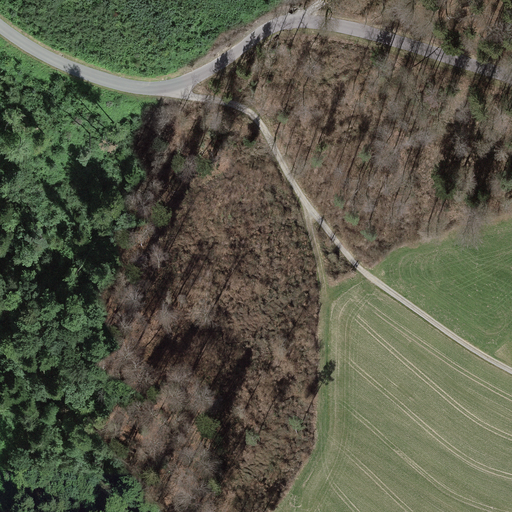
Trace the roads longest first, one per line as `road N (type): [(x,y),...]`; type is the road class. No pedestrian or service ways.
road 1 (tertiary): [(511,77),(365,31),(299,21),(268,28),(200,73),(156,88),(65,65),(0,25)]
road 2 (track): [(174,85),(247,110),(305,202),(360,268),(511,373)]
road 3 (track): [(305,202),(324,288),(322,395)]
